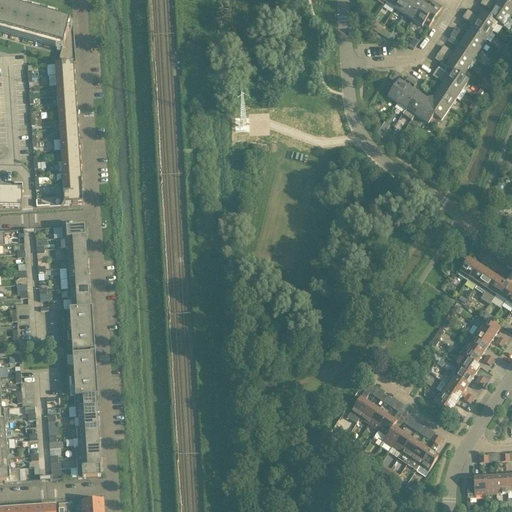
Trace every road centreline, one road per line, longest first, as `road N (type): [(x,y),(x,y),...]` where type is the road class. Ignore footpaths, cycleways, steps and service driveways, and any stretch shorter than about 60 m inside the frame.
road 1 (residential): [(94,213),(110,487)]
road 2 (residential): [(464,217),(363,141),(346,66)]
road 3 (residential): [(82,21),(94,213)]
road 4 (residential): [(458,0),(419,60),(346,66)]
